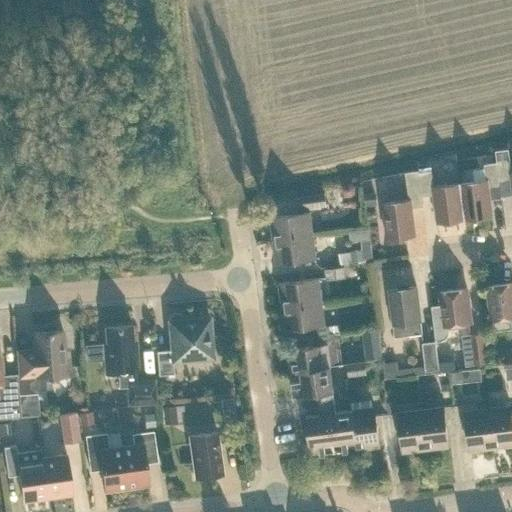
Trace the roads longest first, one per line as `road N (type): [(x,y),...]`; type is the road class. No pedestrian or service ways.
road 1 (residential): [(0,300),(246,278)]
road 2 (residential): [(273,503),(246,278)]
road 3 (residential): [(379,511),(511,494)]
